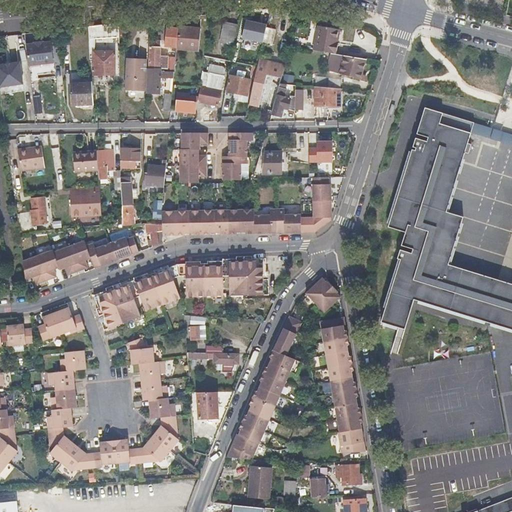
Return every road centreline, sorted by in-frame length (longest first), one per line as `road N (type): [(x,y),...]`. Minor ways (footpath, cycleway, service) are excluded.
road 1 (residential): [(8,128),(374,125)]
road 2 (tertiary): [(197,511),(253,363),(288,296),(321,264)]
road 3 (tertiary): [(341,253),(386,511)]
road 4 (residential): [(304,244),(172,253),(76,289)]
road 5 (residential): [(0,12),(191,0)]
road 6 (residential): [(76,289),(104,360),(111,424)]
road 7 (tertiary): [(374,125),(407,8)]
